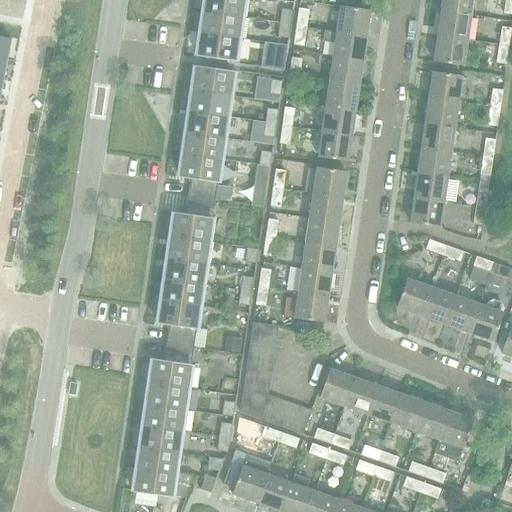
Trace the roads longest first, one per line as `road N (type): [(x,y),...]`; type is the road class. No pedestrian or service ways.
road 1 (residential): [(402,0),(357,326),(377,345),(511,401)]
road 2 (residential): [(59,316),(114,0)]
road 3 (residential): [(0,247),(39,0)]
road 4 (residential): [(28,508),(59,316)]
